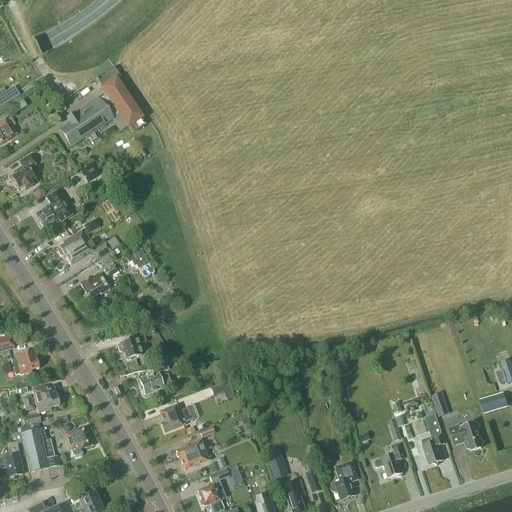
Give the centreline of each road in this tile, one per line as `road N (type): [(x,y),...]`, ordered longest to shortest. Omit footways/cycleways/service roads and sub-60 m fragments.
road 1 (tertiary): [(136,458),(0,235)]
road 2 (residential): [(0,497),(136,458)]
road 3 (primary): [(110,0),(0,63)]
road 4 (unclassified): [(395,511),(511,473)]
